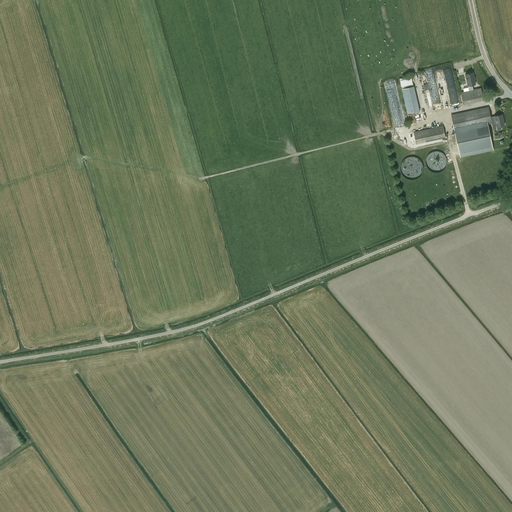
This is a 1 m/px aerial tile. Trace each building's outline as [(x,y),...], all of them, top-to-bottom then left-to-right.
[(466,74),(469,90),(461,92),(463,104),(484,100),(481,88),(474,89),(473,84),(476,84),(474,72),(466,74)] [(413,76),(399,78),(401,87),(414,84),(413,76)] [(413,86),(401,88),(408,113),(419,110),(413,86)] [(504,125),(502,114),(494,116),(491,117),(488,105),(483,105),(484,107),(451,115),(460,156),(493,149),(488,125),(492,124),(493,127),(496,126),(496,127),(497,127),(497,130),(502,129),(501,126),(504,125)] [(445,138),(443,126),(414,132),(416,144),(445,138)] [(445,155),(433,150),(427,163),(443,170),(448,159),(444,158),(445,155)] [(405,158),(405,171),(408,171),(408,175),(421,176),(421,158),(405,158)]
